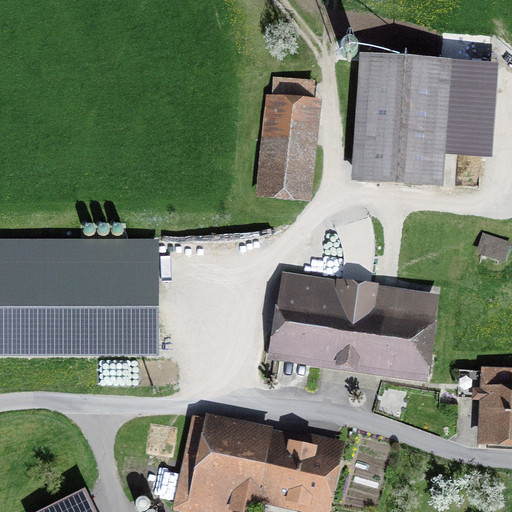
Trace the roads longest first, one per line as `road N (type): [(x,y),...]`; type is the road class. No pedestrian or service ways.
road 1 (unclassified): [(0,403),(305,410),(511,462)]
road 2 (track): [(275,0),(328,76),(331,188),(252,287),(204,406)]
road 3 (track): [(391,276),(386,206),(331,188)]
